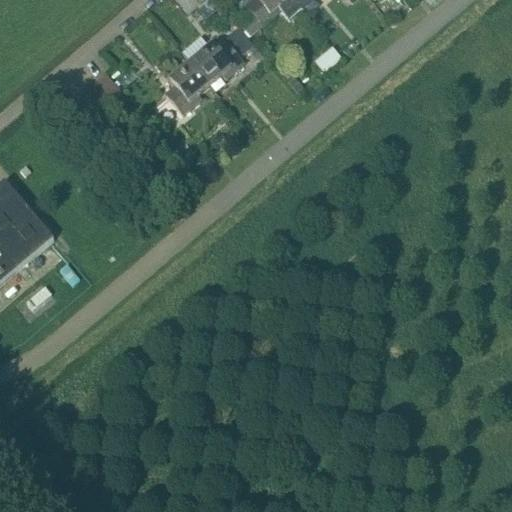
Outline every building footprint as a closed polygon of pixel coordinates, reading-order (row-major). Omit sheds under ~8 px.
[(232,22),(236,26),(235,27),(240,33),(254,20),(263,30),(281,15),(289,24),(301,14),(289,0),(253,0),(255,2),(232,22)] [(310,0),(289,0),(301,14),(313,3),(310,0)] [(241,60),(253,50),(238,33),(226,43),(241,60)] [(200,41),(182,56),(191,67),(191,68),(210,90),(222,80),(225,83),(243,68),(226,48),(216,56),(211,50),(209,52),(200,41)] [(175,91),(165,99),(182,120),(200,105),(197,101),(210,90),(191,68),(170,85),(175,91)] [(110,104),(120,96),(105,78),(95,86),(110,104)] [(100,113),(110,104),(95,86),(85,95),(100,113)] [(99,114),(84,96),(75,104),(90,122),(99,114)] [(88,123),(73,105),(64,113),(79,131),(88,123)] [(112,142),(121,134),(113,124),(104,132),(112,142)] [(30,177),(26,171),(20,175),(25,181),(30,177)] [(0,289),(34,261),(54,245),(13,197),(5,187),(0,191),(0,289)]
